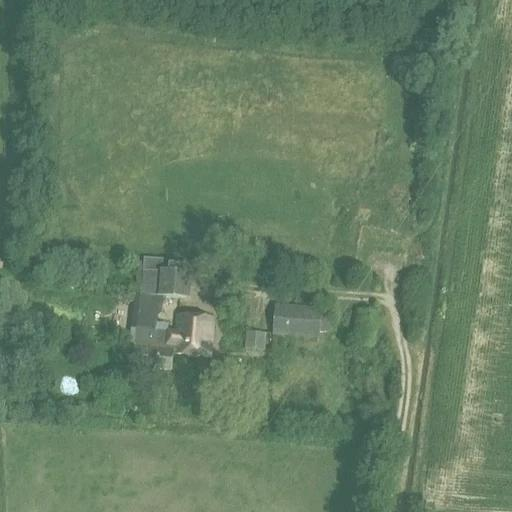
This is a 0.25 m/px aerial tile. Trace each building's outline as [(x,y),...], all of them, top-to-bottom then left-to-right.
[(389,57),(420,60),(421,47),(390,45),(389,57)] [(134,296),(128,345),(121,345),(119,364),(132,366),(132,368),(171,373),(173,357),(211,360),(215,319),(178,316),(176,334),(167,333),(168,327),(156,326),(157,314),(162,314),(164,298),(187,299),(191,266),(171,265),(171,261),(143,259),(141,296),(134,296)] [(279,308),(276,335),(317,339),(318,333),(327,333),(328,318),(319,318),(320,311),(312,310),(279,308)] [(378,314),(360,313),(356,348),(374,350),(378,314)] [(246,333),(245,350),(263,352),(265,335),(246,333)]
